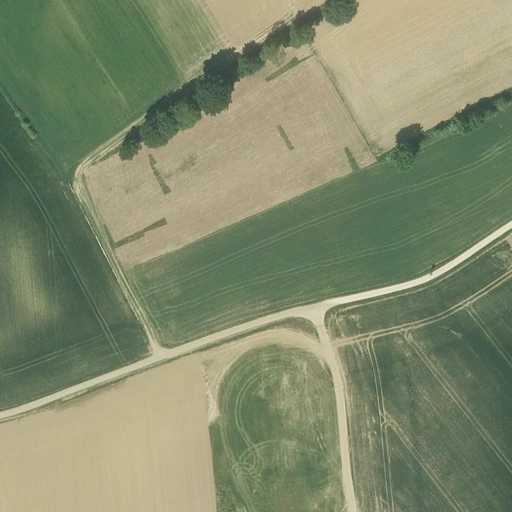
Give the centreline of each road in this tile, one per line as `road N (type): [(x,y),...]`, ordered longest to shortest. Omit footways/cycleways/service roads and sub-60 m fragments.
road 1 (unclassified): [(0,415),(242,326),(433,274),(511,224)]
road 2 (track): [(313,307),(329,356),(346,511)]
